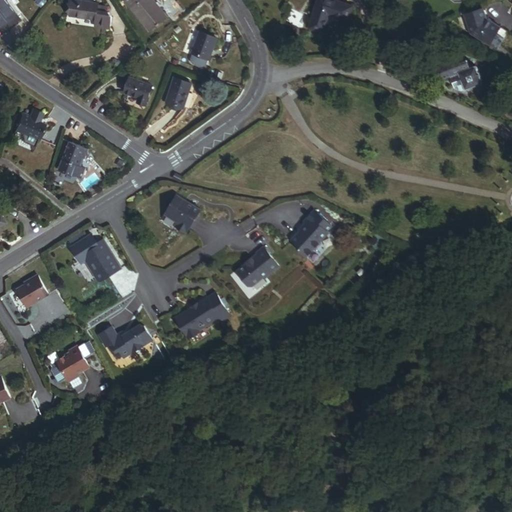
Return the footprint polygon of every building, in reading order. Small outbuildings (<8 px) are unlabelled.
[(11,0),(0,8),(0,26),(5,33),(25,18),(11,0)] [(0,0),(0,8),(11,0),(0,0)] [(155,0),(122,0),(151,35),(171,19),(155,0)] [(341,0),(316,0),(306,29),(320,34),(328,10),(344,16),(349,3),(341,0)] [(115,6),(77,1),(75,17),(109,22),(107,34),(122,36),(124,17),(114,16),(115,6)] [(495,12),(469,16),(472,41),(490,38),(503,49),(511,37),(511,33),(500,24),(495,12)] [(220,35),(199,28),(187,62),(208,70),(220,35)] [(444,73),(447,84),(456,81),(460,97),(495,88),(488,61),(444,73)] [(202,84),(181,77),(172,105),(194,111),(202,84)] [(167,88),(131,78),(126,99),(161,109),(167,88)] [(24,117),(19,133),(53,144),(58,129),(24,117)] [(75,144),(65,174),(87,181),(97,152),(75,144)] [(175,193),(164,214),(191,229),(202,209),(175,193)] [(334,228),(318,210),(290,236),(306,254),(334,228)] [(90,234),(71,245),(81,262),(85,259),(97,278),(103,279),(120,267),(104,240),(97,245),(90,234)] [(265,245),(238,269),(254,288),(282,264),(265,245)] [(24,286),(15,291),(25,308),(47,295),(36,276),(23,284),(24,286)] [(179,319),(175,322),(181,330),(188,342),(199,335),(197,333),(217,320),(220,323),(229,317),(216,298),(215,296),(206,301),(196,308),(195,307),(191,310),(192,311),(179,319)] [(112,326),(99,334),(107,346),(109,345),(114,353),(119,350),(124,357),(132,353),(132,349),(142,343),(146,344),(153,339),(145,326),(143,327),(141,324),(123,335),(121,333),(118,335),(112,326)] [(71,358),(58,365),(60,368),(52,372),(51,374),(59,387),(61,387),(68,383),(70,386),(80,380),(79,377),(90,370),(85,362),(92,358),(86,348),(79,352),(79,350),(70,355),(71,358)] [(0,402),(10,398),(0,377),(0,376),(0,402)]
